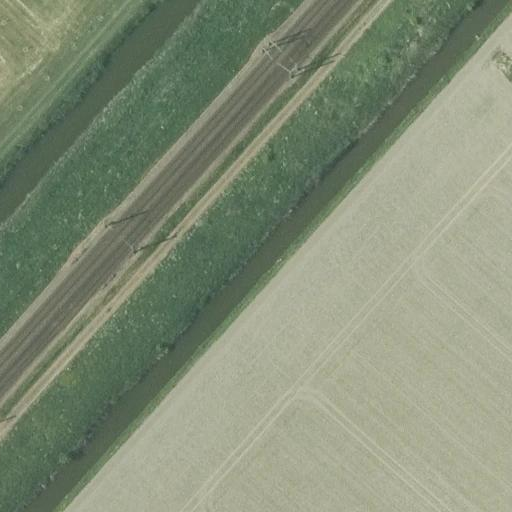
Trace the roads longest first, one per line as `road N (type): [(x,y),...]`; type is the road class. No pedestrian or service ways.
road 1 (track): [(0,430),(384,0)]
road 2 (track): [(0,322),(289,0)]
